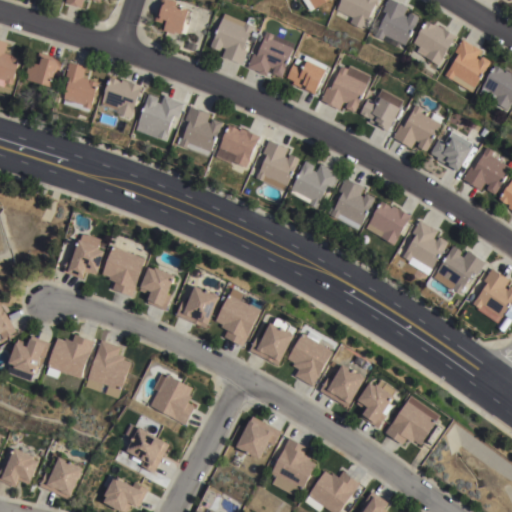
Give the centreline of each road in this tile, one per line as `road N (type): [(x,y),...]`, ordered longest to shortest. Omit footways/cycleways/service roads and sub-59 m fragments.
road 1 (primary): [(0,145),(202,215),(328,278),(511,403)]
road 2 (residential): [(511,246),(384,163),(246,95),(0,9)]
road 3 (residential): [(46,300),(163,337),(240,375),(347,437),(448,511)]
road 4 (residential): [(240,375),(171,511)]
